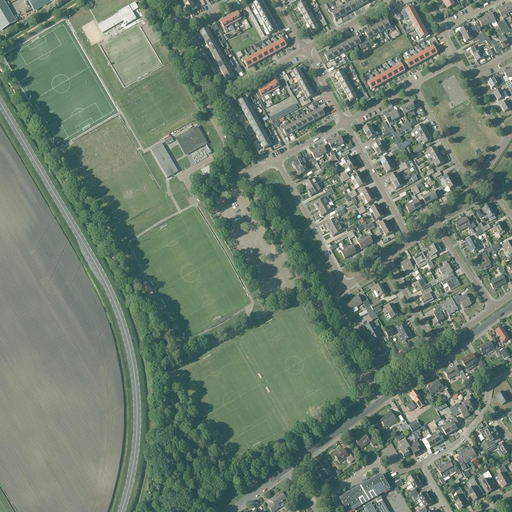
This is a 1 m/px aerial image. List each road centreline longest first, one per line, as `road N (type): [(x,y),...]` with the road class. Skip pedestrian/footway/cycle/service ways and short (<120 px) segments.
road 1 (primary): [(121,511),(137,415),(122,325),(0,102)]
road 2 (residential): [(245,177),(147,0)]
road 3 (secondary): [(383,399),(511,305)]
road 4 (residential): [(317,308),(245,177)]
road 5 (residential): [(346,287),(276,160)]
road 6 (residential): [(409,241),(344,122)]
